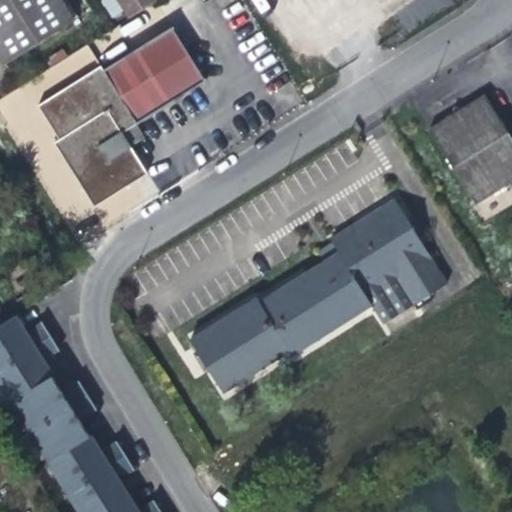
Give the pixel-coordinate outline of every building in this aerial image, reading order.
[(0,0),(0,56),(4,64),(72,21),(59,0),(0,0)] [(131,17),(158,0),(104,0),(113,15),(125,8),(131,17)] [(39,106),(60,140),(55,143),(95,207),(149,173),(134,150),(123,133),(138,124),(172,103),(207,81),(173,27),(138,49),(104,70),(102,66),(39,106)] [(437,117),(484,191),(511,173),(511,112),(493,82),(472,95),(467,94),(462,93),(461,102),(437,117)] [(138,124),(123,133),(134,150),(143,145),(148,142),(138,124)] [(186,334),(217,386),(293,356),(372,306),(383,323),(421,299),(424,303),(430,299),(428,296),(417,279),(436,267),(437,267),(395,200),(331,239),(333,242),(319,251),(325,260),(186,334)] [(447,284),(436,267),(417,279),(428,296),(447,284)] [(23,330),(16,318),(0,327),(0,369),(52,338),(44,324),(26,335),(23,330)] [(61,351),(52,338),(0,369),(0,381),(13,402),(53,378),(48,371),(43,362),(61,351)] [(59,387),(53,378),(13,402),(31,432),(89,397),(80,383),(63,394),(59,387)] [(31,432),(50,462),(90,438),(85,430),(80,422),(98,411),(89,397),(31,432)] [(68,492),(126,457),(118,443),(100,454),(96,448),(90,438),(50,462),(68,492)] [(135,471),(126,457),(68,492),(80,511),(103,511),(127,498),(122,490),(117,482),(135,471)] [(160,511),(154,503),(139,511),(135,511),(133,508),(127,498),(103,511),(160,511)]
